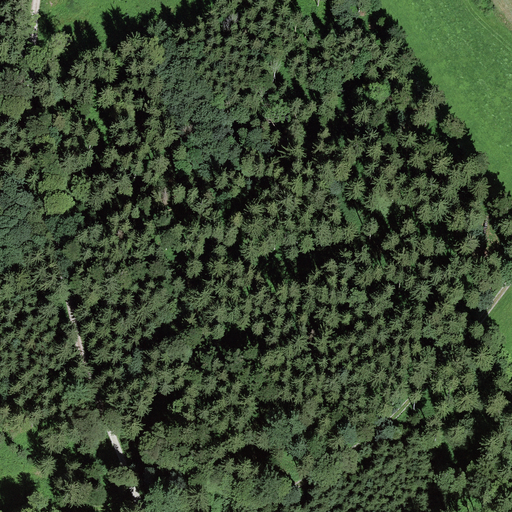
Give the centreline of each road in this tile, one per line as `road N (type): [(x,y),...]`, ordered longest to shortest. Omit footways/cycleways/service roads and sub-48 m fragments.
road 1 (track): [(41,0),(42,134),(81,362),(143,511)]
road 2 (track): [(235,511),(378,432),(511,285)]
